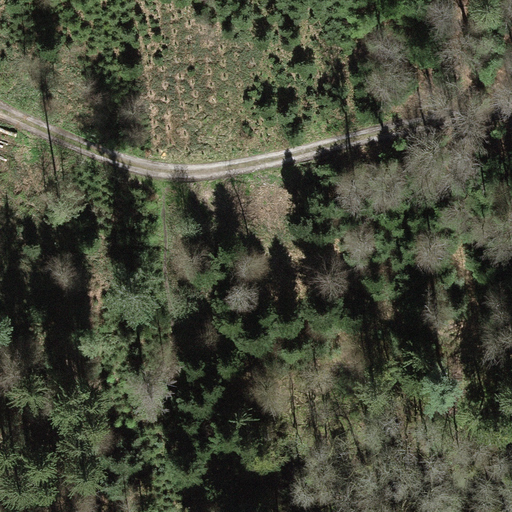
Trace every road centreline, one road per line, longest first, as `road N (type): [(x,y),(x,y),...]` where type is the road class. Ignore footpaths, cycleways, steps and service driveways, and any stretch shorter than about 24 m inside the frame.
road 1 (track): [(161,177),(511,114)]
road 2 (track): [(0,103),(161,177)]
